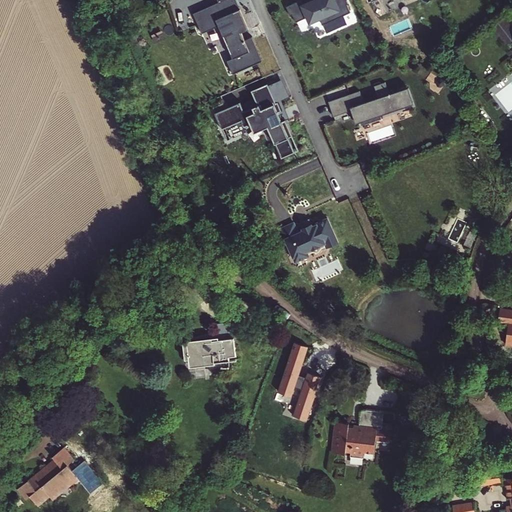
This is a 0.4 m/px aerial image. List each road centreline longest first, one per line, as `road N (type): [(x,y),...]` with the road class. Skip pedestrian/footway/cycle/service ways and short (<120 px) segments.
road 1 (residential): [(53,444),(39,401),(43,362),(59,329),(182,267),(216,259),(244,271),(331,340),(499,422)]
road 2 (residential): [(511,207),(489,243),(476,304),(499,422)]
road 3 (residential): [(257,0),(342,195)]
